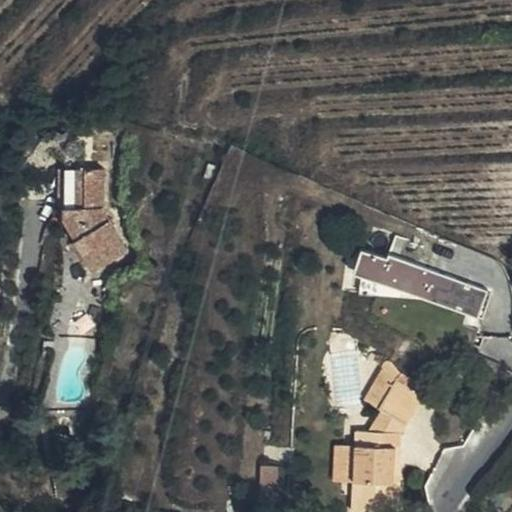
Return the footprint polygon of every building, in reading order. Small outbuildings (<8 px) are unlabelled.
[(129,250),(105,209),(106,167),(70,167),(69,216),(96,269),(129,250)] [(368,276),(434,298),(440,280),(429,277),(432,266),(366,244),(356,272),(368,276)] [(459,275),(432,266),(429,277),(440,280),(434,298),(450,303),(459,275)] [(459,275),(450,303),(484,314),(493,286),(459,275)] [(434,298),(368,276),(363,292),(434,298)] [(366,396),(379,403),(396,375),(383,367),(366,396)] [(424,391),(396,375),(379,403),(383,407),(407,420),(424,391)] [(407,420),(383,407),(371,427),(403,428),(407,420)] [(397,442),(403,443),(403,428),(371,427),(370,442),(358,441),(356,477),(369,478),(369,493),(401,494),(402,479),(396,479),(397,442)] [(356,477),(358,441),(338,441),(337,477),(356,477)] [(284,488),(288,464),(266,461),(261,484),(284,488)]
